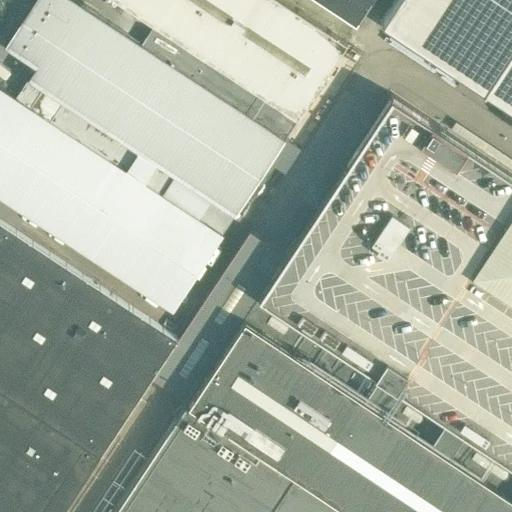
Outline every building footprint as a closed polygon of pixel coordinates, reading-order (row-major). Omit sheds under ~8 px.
[(30,105),(73,134),(86,114),(174,172),(161,191),(198,215),(210,196),(234,212),(284,137),(141,42),(76,0),(32,0),(4,43),(36,64),(28,76),(43,85),(30,105)] [(118,0),(153,23),(141,42),(284,137),(346,42),(282,0),(118,0)] [(511,0),(320,0),(355,23),(369,0),(393,0),(380,21),(511,107),(511,0)] [(73,134),(30,105),(0,85),(0,193),(172,307),(222,231),(198,215),(161,191),(73,134)] [(511,291),(472,265),(511,204),(511,172),(391,93),(285,252),(249,228),(221,270),(257,294),(243,315),(511,492),(511,291)] [(0,511),(60,511),(151,375),(177,336),(0,219),(0,511)] [(177,336),(151,375),(188,399),(112,511),(511,511),(511,492),(243,315),(257,294),(221,270),(177,336)]
